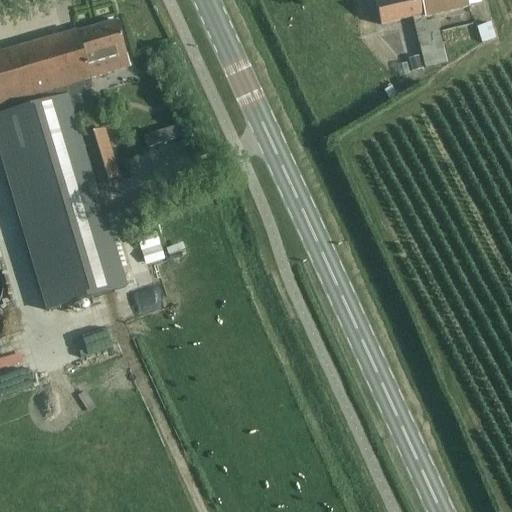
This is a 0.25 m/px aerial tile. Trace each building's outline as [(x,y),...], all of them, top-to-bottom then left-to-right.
[(386,0),(375,3),(381,26),(411,19),(420,16),(421,19),(468,8),(468,7),(481,4),(479,0),(386,0)] [(74,35),(0,55),(0,106),(66,87),(76,124),(95,119),(84,82),(89,80),(115,72),(112,60),(127,56),(117,22),(74,35)] [(413,27),(424,71),(444,66),(433,22),(413,27)] [(482,43),(493,40),(489,25),(477,28),(482,43)] [(420,60),(410,63),(412,73),(422,70),(420,60)] [(66,87),(0,106),(0,150),(48,312),(125,290),(95,187),(81,139),(76,124),(66,87)] [(177,128),(158,134),(162,145),(180,140),(177,128)] [(105,132),(81,139),(95,187),(119,179),(105,132)] [(156,234),(138,240),(147,266),(165,261),(156,234)]
